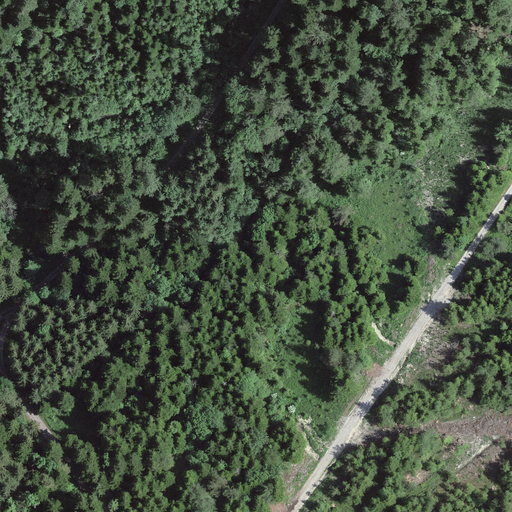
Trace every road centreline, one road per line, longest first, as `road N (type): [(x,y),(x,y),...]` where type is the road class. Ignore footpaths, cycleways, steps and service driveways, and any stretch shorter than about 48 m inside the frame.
road 1 (track): [(0,316),(113,223),(168,165),(283,0)]
road 2 (track): [(295,511),(511,193)]
road 3 (track): [(102,511),(0,376)]
